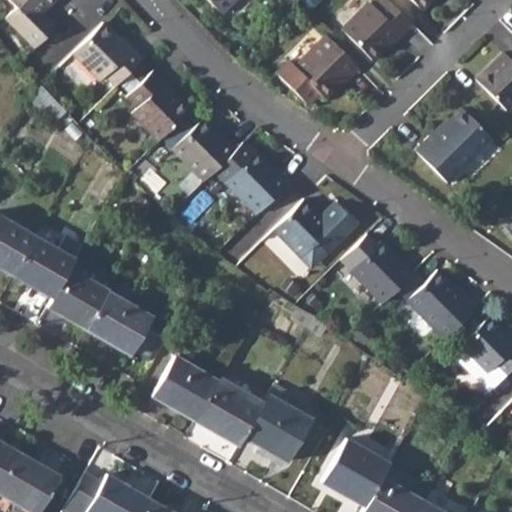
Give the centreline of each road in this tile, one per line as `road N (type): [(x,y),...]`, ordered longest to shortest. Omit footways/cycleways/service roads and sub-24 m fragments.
road 1 (residential): [(0,357),(259,511)]
road 2 (residential): [(338,162),(224,72),(152,0)]
road 3 (residential): [(338,162),(503,0)]
road 4 (residential): [(511,284),(338,162)]
